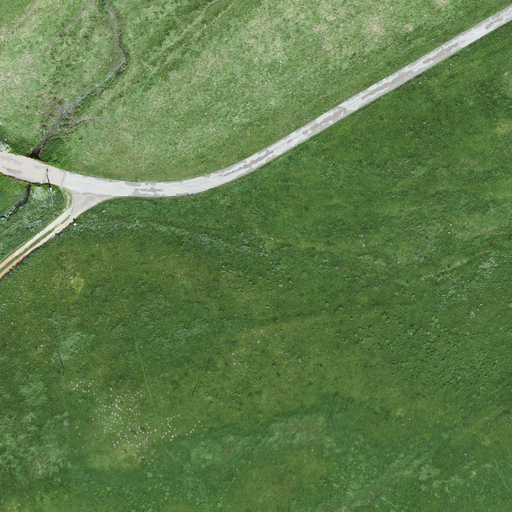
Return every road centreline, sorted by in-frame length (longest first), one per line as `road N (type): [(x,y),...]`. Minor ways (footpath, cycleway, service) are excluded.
road 1 (residential): [(0,159),(98,186),(210,184),(297,144),(511,18)]
road 2 (track): [(98,186),(0,272)]
